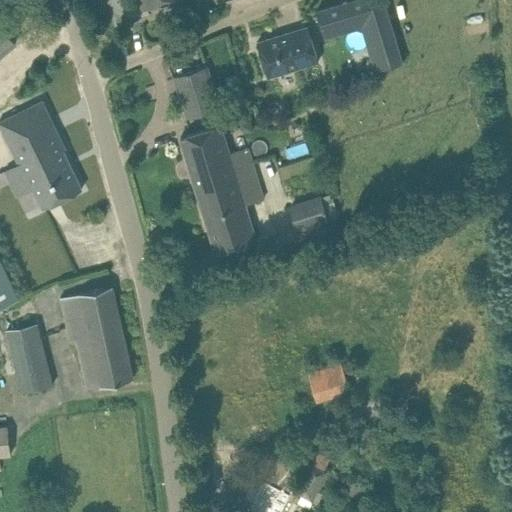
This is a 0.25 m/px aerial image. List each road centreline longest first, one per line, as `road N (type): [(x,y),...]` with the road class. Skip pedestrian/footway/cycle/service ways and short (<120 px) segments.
road 1 (unclassified): [(178,511),(144,273),(87,76)]
road 2 (unclassified): [(87,76),(282,0)]
